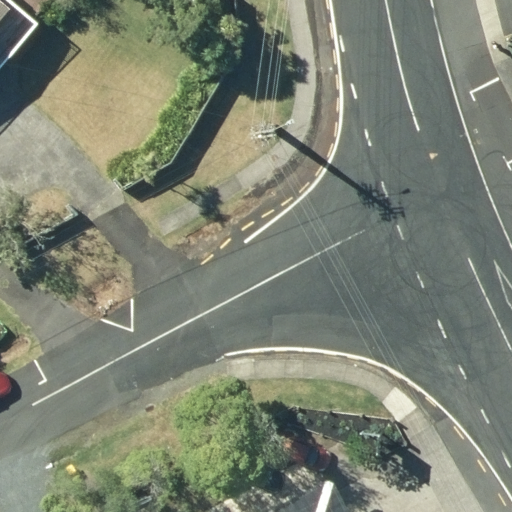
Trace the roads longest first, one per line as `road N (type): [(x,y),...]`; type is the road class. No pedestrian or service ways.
road 1 (residential): [(443,193),(156,334),(0,426)]
road 2 (unclassified): [(387,0),(443,193)]
road 3 (unclassified): [(443,193),(511,335)]
